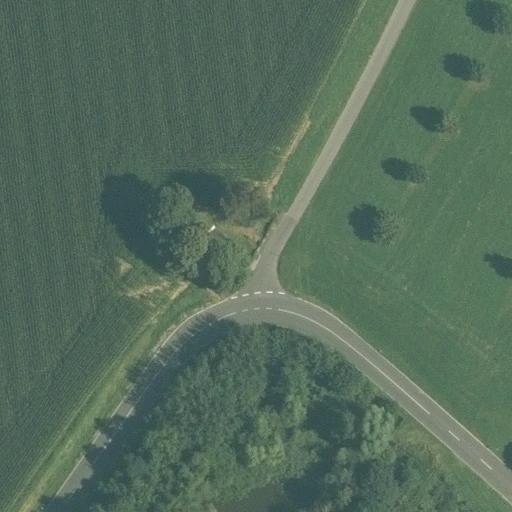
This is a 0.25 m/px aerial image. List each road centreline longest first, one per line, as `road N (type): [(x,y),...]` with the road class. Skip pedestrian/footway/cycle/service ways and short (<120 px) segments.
road 1 (unclassified): [(88,511),(160,402),(231,324),(273,312),(323,331),(511,486)]
road 2 (track): [(273,312),(282,262),(388,76),(421,0)]
